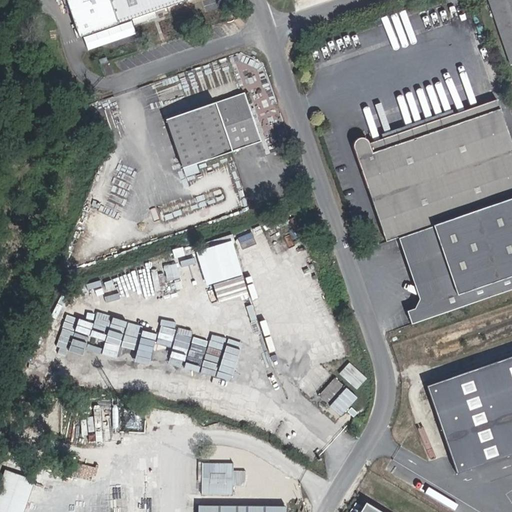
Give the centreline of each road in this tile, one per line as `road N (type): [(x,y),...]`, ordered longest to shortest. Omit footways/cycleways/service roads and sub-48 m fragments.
road 1 (unclassified): [(275,29),(387,398),(380,428),(325,511)]
road 2 (unknown): [(275,29),(97,74),(70,55),(42,0)]
road 3 (unknown): [(333,498),(272,449),(212,428),(192,435),(181,456),(174,511)]
road 4 (unknown): [(299,103),(444,52),(459,23),(457,0)]
road 5 (unknown): [(511,465),(464,478),(440,474),(417,466),(380,428)]
